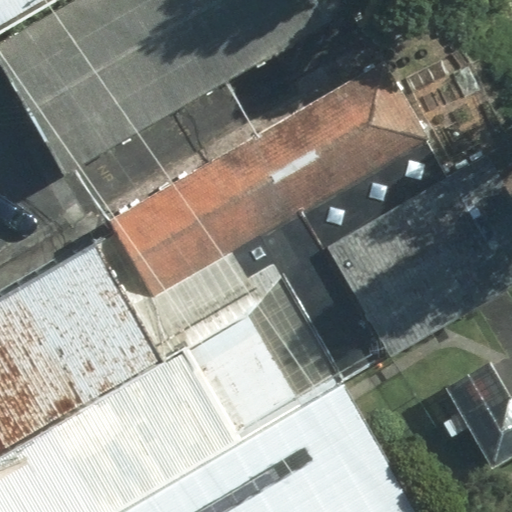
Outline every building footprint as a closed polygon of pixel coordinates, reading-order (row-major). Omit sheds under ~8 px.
[(375,2),(374,0),(71,0),(0,44),(0,97),(61,195),(375,2)] [(0,0),(0,44),(71,0),(0,0)] [(370,78),(99,244),(141,311),(411,144),(370,78)] [(511,237),(467,166),(329,251),(401,369),(511,300),(511,237)] [(0,305),(0,511),(161,511),(237,466),(99,244),(0,305)] [(511,344),(438,389),(489,473),(511,458),(511,344)] [(408,511),(340,402),(161,511),(408,511)]
